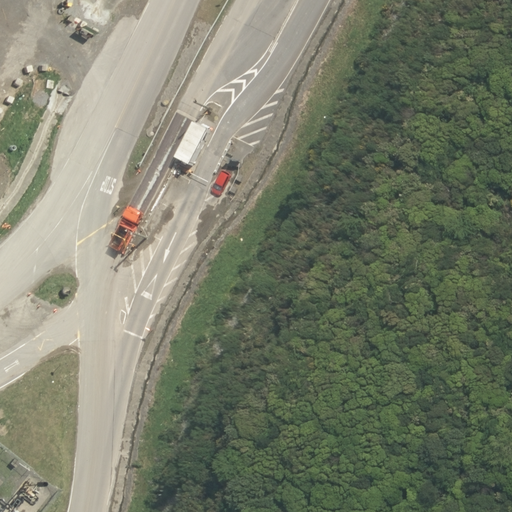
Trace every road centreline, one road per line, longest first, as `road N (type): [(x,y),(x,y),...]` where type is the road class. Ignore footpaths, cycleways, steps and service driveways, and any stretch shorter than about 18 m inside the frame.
road 1 (unclassified): [(315,0),(278,67),(206,163),(152,282),(90,498)]
road 2 (unclassified): [(0,266),(72,182),(159,0)]
road 3 (unclassified): [(208,74),(129,224),(102,295)]
road 4 (unclassified): [(102,295),(90,498)]
road 5 (unclassified): [(0,373),(102,295)]
